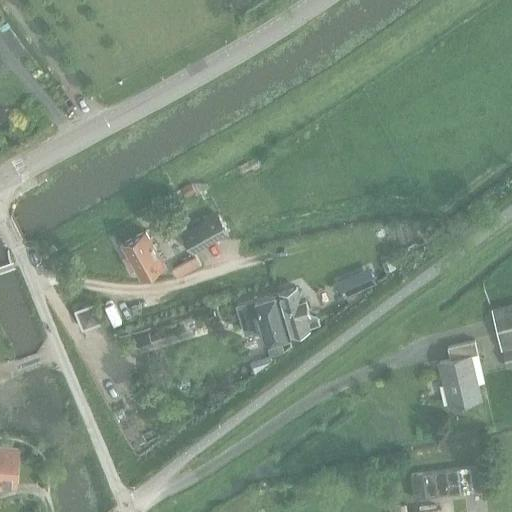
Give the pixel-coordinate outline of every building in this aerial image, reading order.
[(223,190),(231,209),(267,193),(259,174),(223,190)] [(183,189),(186,195),(195,190),(192,184),(191,183),(183,188),(183,189)] [(275,195),(238,212),(247,230),(284,213),(275,195)] [(218,214),(183,234),(193,252),(228,232),(218,214)] [(143,277),(164,264),(144,231),(123,243),(129,254),(124,257),(131,270),(137,267),(143,277)] [(175,264),(178,273),(203,265),(199,255),(175,264)] [(383,263),(385,273),(395,271),(393,261),(383,263)] [(365,288),(358,272),(338,280),(345,297),(365,288)] [(291,333),(310,327),(320,325),(318,315),(312,313),(307,298),(302,300),(297,287),(278,293),(286,322),(290,334),(291,333)] [(291,336),(291,333),(290,334),(286,322),(278,293),(238,305),(247,333),(264,328),(269,343),(282,339),(291,336)] [(83,330),(103,321),(95,303),(75,311),(83,330)] [(503,350),(511,347),(511,305),(493,310),(503,350)] [(149,332),(133,337),(136,347),(152,342),(149,332)] [(272,361),(271,356),(285,353),(282,343),(268,347),(270,354),(252,359),(255,372),(272,361)] [(494,370),(488,345),(452,354),(455,365),(440,369),(447,400),(491,389),(487,371),(494,370)] [(0,482),(18,484),(19,447),(0,446),(0,482)] [(496,478),(428,487),(432,511),(500,502),(496,478)]
